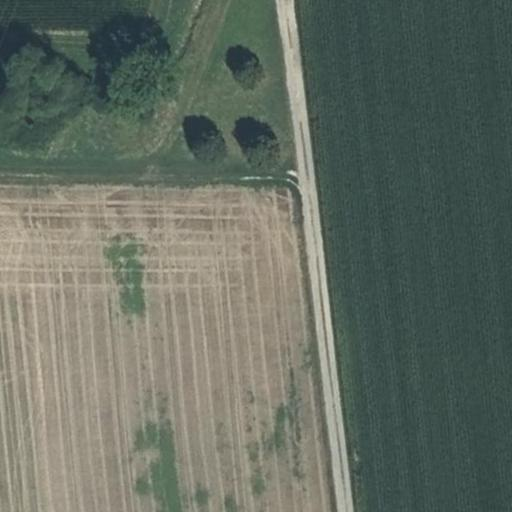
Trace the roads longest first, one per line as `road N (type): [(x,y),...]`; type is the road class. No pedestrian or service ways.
road 1 (track): [(344,511),(282,0)]
road 2 (track): [(226,0),(171,149),(147,175),(114,184),(0,176)]
